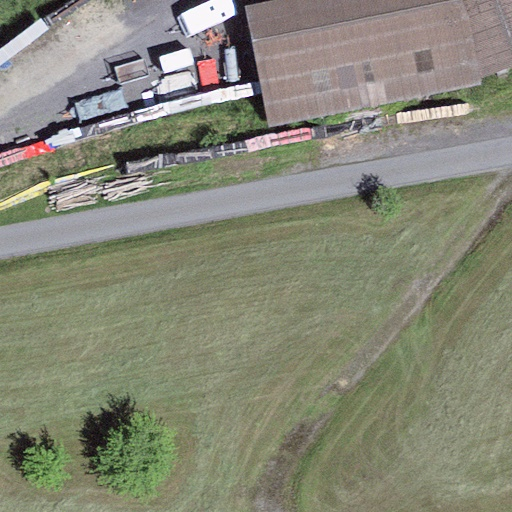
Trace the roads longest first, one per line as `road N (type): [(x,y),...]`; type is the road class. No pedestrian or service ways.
road 1 (unclassified): [(511,157),(0,249)]
road 2 (track): [(511,185),(261,499)]
road 3 (unknown): [(0,140),(192,0)]
